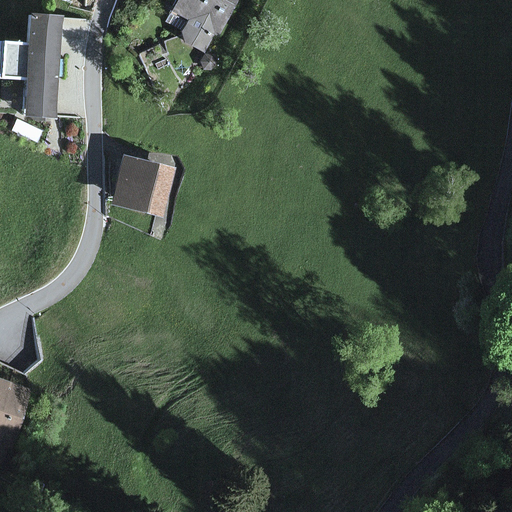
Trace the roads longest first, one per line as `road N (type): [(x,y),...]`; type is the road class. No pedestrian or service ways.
road 1 (track): [(394,511),(496,398),(509,329),(497,254),(511,173)]
road 2 (residential): [(113,0),(101,47),(101,209),(92,252),(67,286),(0,326)]
